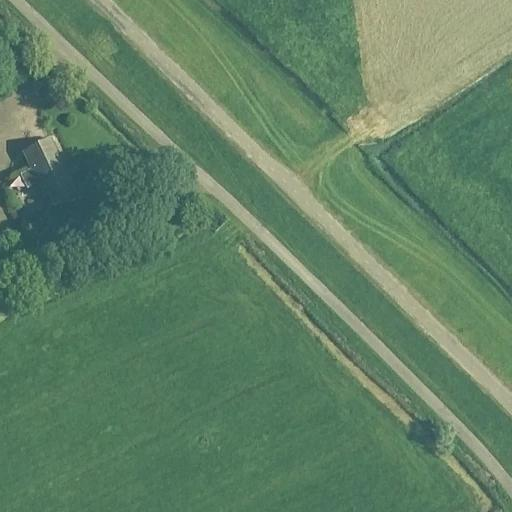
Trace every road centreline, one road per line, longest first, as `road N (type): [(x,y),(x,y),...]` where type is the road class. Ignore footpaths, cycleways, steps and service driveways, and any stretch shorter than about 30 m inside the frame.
road 1 (unclassified): [(13,0),(337,308),(511,492)]
road 2 (unclassified): [(511,408),(95,0)]
